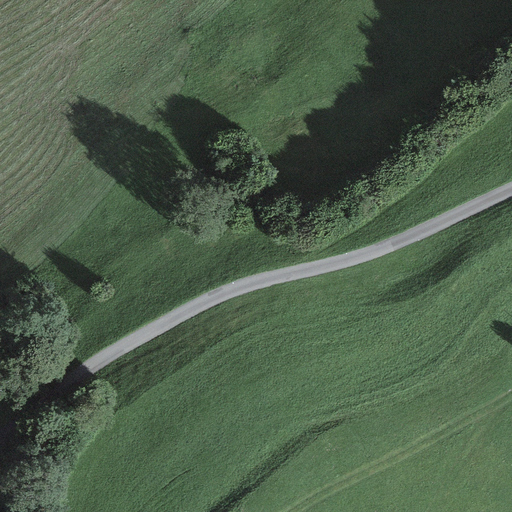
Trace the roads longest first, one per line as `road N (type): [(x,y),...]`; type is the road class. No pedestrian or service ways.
road 1 (unclassified): [(0,441),(92,366),(213,298),(394,243),(511,187)]
road 2 (track): [(291,511),(511,394)]
